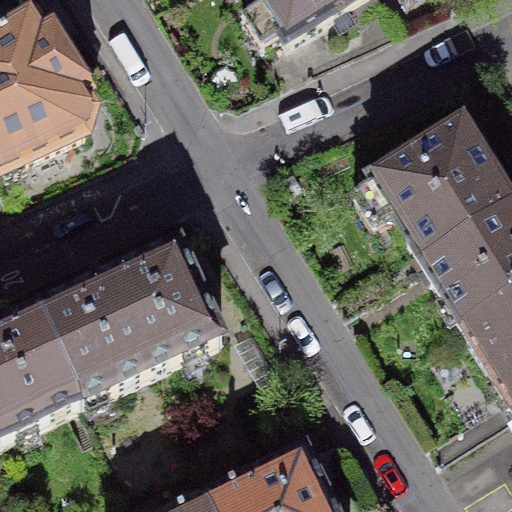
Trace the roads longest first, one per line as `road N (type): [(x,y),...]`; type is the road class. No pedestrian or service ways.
road 1 (residential): [(220,173),(432,511)]
road 2 (residential): [(220,173),(511,40)]
road 3 (residential): [(0,273),(220,173)]
road 4 (residential): [(112,0),(220,173)]
